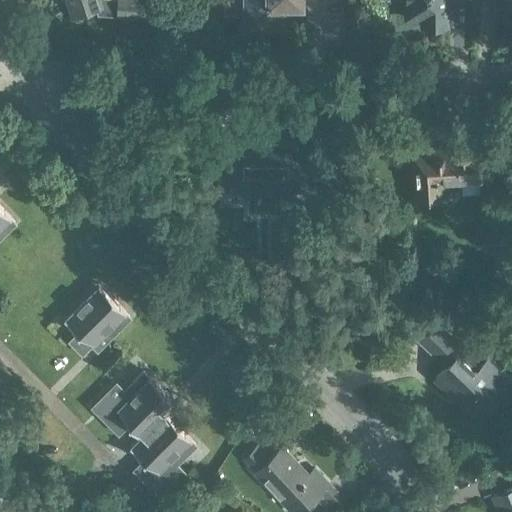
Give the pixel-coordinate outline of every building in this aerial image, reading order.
[(68,0),(73,14),(96,7),(98,14),(151,16),(151,0),(68,0)] [(302,0),(244,0),(244,30),(285,29),(285,6),(303,5),(302,0)] [(447,0),(411,0),(408,4),(408,16),(424,16),(424,24),(448,24),(447,0)] [(507,6),(508,16),(511,15),(511,0),(496,0),(497,7),(507,6)] [(446,193),(445,180),(491,177),(490,150),(413,155),(416,194),(446,193)] [(276,190),(291,191),(291,190),(315,190),(316,159),(291,159),(291,154),(269,153),(269,157),(260,157),(260,153),(239,153),(239,158),(218,158),(218,189),(254,190),(254,210),(275,210),(276,190)] [(0,238),(17,222),(12,217),(12,216),(0,203),(0,238)] [(386,236),(382,220),(358,226),(362,243),(386,236)] [(127,311),(111,295),(110,296),(111,297),(107,301),(95,288),(66,317),(65,316),(64,317),(78,331),(69,340),(83,353),(105,331),(111,337),(132,316),(127,311)] [(446,328),(427,349),(435,357),(444,365),(446,367),(459,353),(457,352),(459,350),(452,344),(456,340),(458,339),(457,339),(446,328)] [(493,397),(503,405),(511,395),(511,383),(488,360),(477,371),(459,353),(436,377),(451,392),(453,389),(477,413),(493,397)] [(141,435),(161,417),(172,406),(159,394),(163,390),(165,391),(166,390),(150,374),(149,375),(144,370),(114,400),(106,392),(92,406),(120,433),(129,423),(141,435)] [(0,398),(11,385),(0,375),(0,398)] [(161,417),(141,435),(132,444),(131,443),(130,444),(144,458),(134,468),(161,495),(175,481),(167,474),(197,444),(192,438),(193,438),(177,422),(176,423),(177,424),(173,428),(161,417)] [(255,470),(295,511),(298,511),(329,483),(315,467),(309,472),(283,444),(255,470)] [(511,511),(511,487),(494,494),(501,511),(511,511)] [(344,492),(328,506),(333,511),(334,511),(350,498),(344,492)]
